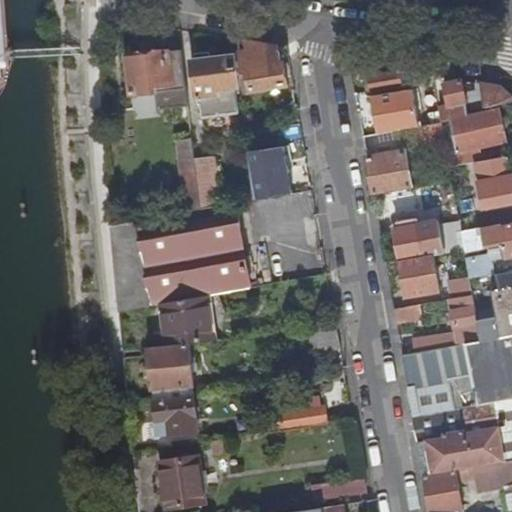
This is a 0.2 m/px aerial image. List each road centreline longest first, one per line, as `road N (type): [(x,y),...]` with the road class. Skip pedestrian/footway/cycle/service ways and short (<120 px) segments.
road 1 (residential): [(397,511),(310,23)]
road 2 (residential): [(511,47),(310,23)]
